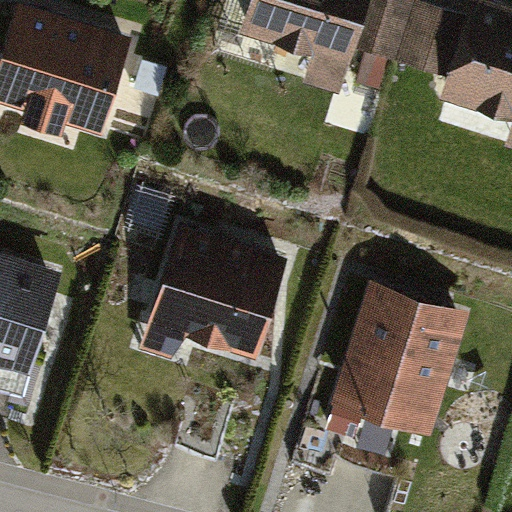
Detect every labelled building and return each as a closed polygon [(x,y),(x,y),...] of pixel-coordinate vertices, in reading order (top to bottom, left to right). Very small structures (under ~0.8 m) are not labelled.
[(133,35),(23,0),(20,0),(0,63),(0,95),(103,128),(133,35)] [(511,1),(507,0),(252,0),(246,22),(322,46),(313,74),(348,85),(362,38),(456,67),(448,93),(511,112),(511,135),(510,143),(511,143),(511,1)] [(292,252),(177,218),(140,343),(174,352),(188,332),(262,353),(292,252)] [(0,354),(32,364),(61,269),(0,250),(0,354)] [(473,300),(372,271),(337,393),(438,422),(473,300)]
